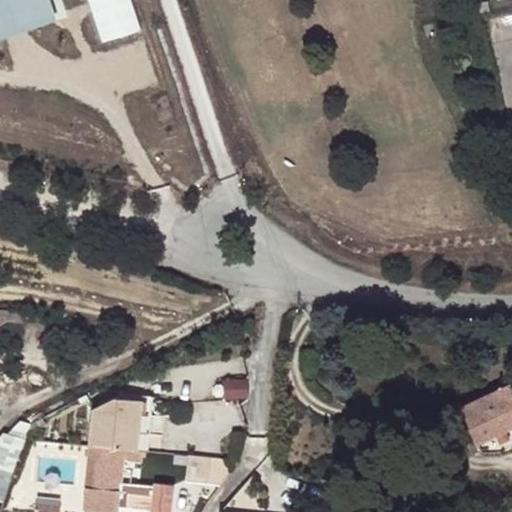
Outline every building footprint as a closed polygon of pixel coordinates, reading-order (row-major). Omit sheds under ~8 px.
[(38,0),(0,0),(0,23),(42,11),(38,0)] [(121,0),(79,0),(90,35),(129,23),(121,0)] [(224,365),(223,383),(246,385),(247,366),(224,365)] [(511,382),(500,388),(505,408),(511,405),(511,382)] [(505,408),(500,388),(457,405),(472,442),(509,427),(507,422),(502,410),(505,408)] [(81,507),(117,511),(122,458),(123,446),(138,447),(141,396),(118,393),(91,407),(90,412),(64,409),(62,426),(88,428),(81,507)] [(2,426),(0,439),(0,495),(14,498),(25,429),(2,426)] [(123,446),(122,458),(141,460),(142,448),(138,447),(123,446)] [(194,450),(189,474),(226,482),(231,458),(194,450)] [(153,481),(149,511),(169,511),(173,483),(153,481)]
